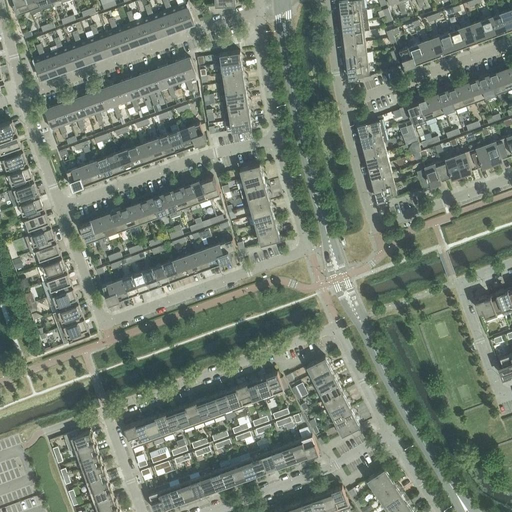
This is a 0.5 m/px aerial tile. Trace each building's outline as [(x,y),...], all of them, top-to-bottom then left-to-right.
[(13,3),(17,13),(31,8),(27,0),(15,0),(16,2),(13,3)] [(43,9),(39,0),(27,0),(31,8),(32,13),(43,9)] [(53,6),(51,1),(50,0),(39,0),(43,9),(53,6)] [(340,0),(342,11),(367,8),(366,0),(340,0)] [(398,3),(402,14),(405,13),(399,0),(389,0),(391,6),(392,6),(392,5),(398,3)] [(178,5),(185,24),(196,23),(188,1),(187,1),(187,2),(178,5)] [(185,24),(178,5),(172,7),(170,2),(165,4),(167,9),(169,8),(177,29),(185,24)] [(149,16),(151,15),(159,36),(167,31),(160,12),(154,14),(152,8),(147,10),(149,16)] [(167,9),(160,12),(167,31),(177,29),(169,8),(167,9)] [(343,11),(345,21),(369,18),(367,8),(342,11),(343,11)] [(502,12),(508,30),(511,28),(511,9),(511,8),(502,12)] [(491,16),(498,33),(508,30),(502,12),(491,16)] [(131,22),(133,21),(141,43),(149,37),(142,18),(136,21),(134,15),(129,17),(131,22)] [(151,15),(149,16),(142,18),(149,37),(159,36),(151,15)] [(481,19),(488,37),(498,33),(491,16),(481,19)] [(345,21),(346,32),(365,30),(365,29),(370,29),(369,18),(345,21)] [(471,23),(478,41),(488,37),(481,19),(471,23)] [(133,21),(131,22),(124,25),(131,44),(141,43),(133,21)] [(113,29),(115,28),(123,49),(131,44),(124,25),(118,27),(116,22),(111,23),(113,29)] [(478,41),(471,23),(461,27),(467,44),(478,41)] [(467,44),(461,27),(451,31),(457,48),(467,44)] [(97,35),(104,56),(113,51),(106,31),(99,34),(97,28),(93,30),(95,36),(97,35)] [(115,28),(113,29),(106,31),(113,51),(123,49),(115,28)] [(366,40),(365,30),(346,32),(347,43),(366,40)] [(441,34),(447,52),(457,48),(451,31),(441,34)] [(437,55),(447,52),(441,34),(430,38),(437,55)] [(77,42),(79,41),(87,62),(95,57),(88,38),(81,40),(79,35),(75,37),(77,42)] [(97,35),(95,36),(88,38),(95,57),(104,56),(97,35)] [(426,59),(437,55),(430,38),(420,42),(426,59)] [(367,51),(366,40),(347,43),(349,53),(367,51)] [(58,49),(61,48),(69,69),(77,64),(70,45),(63,47),(61,41),(56,43),(57,44),(58,49)] [(79,41),(77,42),(70,45),(77,64),(87,62),(79,41)] [(416,63),(426,59),(420,42),(410,45),(416,63)] [(399,49),(406,66),(406,67),(416,63),(410,45),(399,49)] [(41,55),(43,54),(51,75),(59,70),(52,51),(45,54),(43,48),(39,50),(41,55)] [(58,49),(52,51),(59,70),(69,69),(61,48),(58,49)] [(240,49),(220,52),(222,62),(242,59),(240,49)] [(348,64),(369,62),(367,51),(349,53),(350,64),(348,64)] [(33,57),(33,58),(40,77),(51,75),(43,54),(41,55),(34,58),(34,57),(33,57)] [(198,76),(191,57),(181,58),(189,79),(191,78),(197,76),(198,76)] [(181,58),(173,63),(179,82),(186,80),(189,87),(193,85),(191,78),(189,79),(181,58)] [(223,72),(244,69),(242,59),(222,62),(223,72)] [(369,62),(348,64),(350,76),(358,75),(368,73),(370,73),(369,62)] [(170,86),(173,85),(179,82),(173,63),(163,65),(170,86)] [(154,70),(161,89),(168,87),(171,93),(175,91),(173,85),(170,86),(163,65),(154,70)] [(511,71),(510,67),(500,71),(507,89),(511,86),(511,71)] [(225,81),(245,78),(244,69),(223,72),(225,81)] [(152,92),(155,91),(161,89),(154,70),(145,71),(152,92)] [(145,71),(136,76),(143,96),(150,93),(152,100),(157,98),(155,91),(152,92),(145,71)] [(496,92),(507,89),(500,71),(490,74),(496,92)] [(486,96),(496,92),(490,74),(480,78),(486,96)] [(137,98),(143,96),(136,76),(127,78),(134,99),(137,98)] [(127,78),(118,83),(125,102),(132,100),(134,106),(139,104),(137,98),(134,99),(127,78)] [(226,91),(247,88),(245,78),(225,81),(226,91)] [(476,100),(486,96),(480,78),(470,82),(476,100)] [(466,103),(476,100),(470,82),(459,85),(466,103)] [(118,105),(125,102),(118,83),(108,85),(116,106),(118,105)] [(108,85),(100,90),(107,109),(114,106),(116,112),(120,110),(118,105),(116,106),(108,85)] [(459,85),(449,89),(456,107),(466,103),(459,85)] [(228,100),(248,97),(247,88),(226,91),(228,100)] [(446,111),(456,107),(449,89),(439,93),(446,111)] [(100,111),(107,109),(100,90),(90,91),(98,112),(100,111)] [(82,96),(89,115),(96,113),(98,119),(102,117),(100,111),(98,112),(90,91),(82,96)] [(435,115),(446,111),(439,93),(429,96),(435,115)] [(89,115),(82,96),(72,98),(80,119),(82,118),(89,115)] [(429,96),(419,100),(425,118),(435,115),(429,96)] [(228,100),(223,101),(225,111),(250,107),(248,97),(228,100)] [(72,98),(64,103),(71,122),(78,120),(80,125),(84,123),(82,118),(80,119),(72,98)] [(408,104),(408,105),(415,122),(425,118),(419,100),(408,104)] [(64,124),(71,122),(64,103),(54,104),(62,125),(64,124)] [(54,104),(46,110),(52,129),(60,126),(62,132),(66,130),(64,124),(62,125),(54,104)] [(399,107),(404,118),(409,116),(405,105),(399,107)] [(226,120),(251,116),(250,107),(225,111),(226,120)] [(228,130),(253,126),(251,116),(226,120),(228,130)] [(384,118),(379,119),(359,124),(362,135),(386,129),(384,118)] [(0,141),(19,135),(13,119),(0,123),(0,141)] [(197,143),(207,139),(201,121),(190,125),(197,143)] [(171,126),(173,131),(170,132),(176,150),(186,147),(178,123),(171,126)] [(178,123),(186,147),(197,143),(190,125),(180,129),(178,123)] [(384,140),(389,139),(386,129),(362,135),(362,136),(363,135),(366,145),(384,140)] [(473,131),(466,134),(468,140),(475,137),(473,131)] [(166,154),(176,150),(170,132),(159,136),(166,154)] [(508,156),(511,154),(511,133),(502,138),(508,156)] [(24,150),(19,135),(0,141),(0,147),(3,157),(24,150)] [(159,136),(149,140),(156,158),(166,154),(159,136)] [(493,162),(508,156),(502,138),(486,143),(493,162)] [(146,161),(156,158),(149,140),(139,143),(146,161)] [(366,145),(369,155),(387,151),(384,140),(366,145)] [(135,165),(146,161),(139,143),(129,147),(135,165)] [(441,143),(435,145),(438,152),(443,150),(441,143)] [(478,167),(493,162),(486,143),(471,149),(478,167)] [(125,169),(135,165),(129,147),(119,151),(125,169)] [(422,150),(419,151),(422,157),(428,155),(426,148),(422,150)] [(463,173),(478,167),(471,149),(456,154),(463,173)] [(3,157),(9,173),(30,165),(24,150),(3,157)] [(115,173),(125,169),(119,151),(109,155),(115,173)] [(369,155),(371,166),(390,161),(387,151),(369,155)] [(447,178),(463,173),(456,154),(441,160),(447,178)] [(105,176),(115,173),(109,155),(98,158),(105,176)] [(98,158),(88,162),(95,180),(105,176),(98,158)] [(441,160),(425,165),(432,184),(447,178),(441,160)] [(371,166),(374,176),(392,172),(390,161),(371,166)] [(85,184),(95,180),(88,162),(78,166),(85,184)] [(260,162),(241,168),(243,177),(263,172),(260,162)] [(9,173),(14,188),(35,180),(30,165),(9,173)] [(78,166),(67,170),(74,188),(85,184),(78,166)] [(246,186),(265,181),(263,172),(243,177),(246,186)] [(375,187),(395,182),(392,172),(374,176),(377,186),(375,187)] [(220,193),(214,175),(203,179),(210,197),(220,193)] [(420,177),(423,187),(428,185),(425,176),(420,177)] [(203,179),(193,183),(200,201),(200,200),(202,207),(212,203),(210,197),(203,179)] [(35,180),(14,188),(9,190),(15,205),(20,203),(41,196),(35,180)] [(265,181),(246,186),(241,188),(244,197),(248,196),(268,190),(265,181)] [(375,187),(378,198),(398,193),(395,182),(375,187)] [(189,204),(200,201),(193,183),(183,186),(189,204)] [(179,208),(189,204),(183,186),(173,190),(179,208)] [(179,208),(173,190),(163,194),(169,212),(171,217),(181,214),(179,208)] [(268,190),(248,196),(251,205),(271,200),(268,190)] [(163,194),(152,197),(159,215),(169,212),(163,194)] [(46,211),(41,196),(20,203),(26,218),(46,211)] [(148,219),(159,215),(152,197),(142,201),(148,219)] [(271,200),(251,205),(254,214),(273,209),(271,200)] [(138,223),(148,219),(142,201),(132,205),(138,223)] [(132,205),(122,208),(128,226),(130,233),(141,229),(138,223),(132,205)] [(122,208),(112,212),(118,230),(128,226),(122,208)] [(256,223),(276,218),(273,209),(254,214),(254,215),(251,215),(249,218),(251,223),(254,224),(256,223)] [(25,235),(25,236),(52,226),(46,211),(26,218),(31,233),(25,235)] [(108,234),(118,230),(112,212),(101,216),(108,234)] [(101,216),(91,220),(98,238),(108,234),(101,216)] [(276,218),(256,223),(259,233),(278,227),(276,218)] [(81,223),(87,241),(98,238),(91,220),(81,223)] [(222,228),(230,225),(228,220),(220,223),(222,228)] [(37,248),(37,249),(57,241),(52,226),(25,236),(31,250),(37,248)] [(261,242),(281,237),(278,227),(259,233),(261,242)] [(236,248),(233,237),(215,243),(222,262),(232,258),(230,250),(236,248)] [(37,249),(42,264),(63,256),(57,241),(37,249)] [(222,262),(215,243),(205,247),(212,265),(222,262)] [(201,269),(212,265),(205,247),(195,251),(201,269)] [(191,273),(201,269),(195,251),(185,255),(191,273)] [(140,258),(138,253),(128,257),(130,262),(140,258)] [(185,255),(175,258),(181,276),(191,273),(185,255)] [(20,256),(13,259),(16,269),(24,266),(20,256)] [(42,264),(48,279),(68,272),(63,256),(42,264)] [(128,257),(118,260),(120,266),(130,262),(128,257)] [(171,280),(181,276),(175,258),(164,262),(171,280)] [(161,284),(171,280),(164,262),(154,266),(161,284)] [(150,287),(161,284),(154,266),(144,269),(150,287)] [(140,291),(150,287),(144,269),(134,273),(140,291)] [(48,279),(53,294),(74,287),(68,272),(48,279)] [(130,295),(140,291),(134,273),(124,277),(130,295)] [(26,277),(20,279),(23,288),(29,286),(30,284),(28,277),(26,277)] [(124,277),(113,280),(120,299),(130,295),(124,277)] [(120,299),(113,280),(103,284),(109,302),(120,299)] [(80,302),(74,287),(53,294),(59,310),(80,302)] [(504,288),(496,290),(504,311),(511,308),(511,287),(505,290),(504,288)] [(479,310),(483,309),(486,318),(504,311),(496,290),(496,291),(497,293),(488,296),(487,294),(479,297),(480,299),(476,300),(479,310)] [(32,291),(25,294),(28,303),(36,301),(32,291)] [(39,309),(36,301),(28,303),(31,312),(39,309)] [(80,302),(59,310),(53,312),(59,327),(64,325),(85,317),(80,302)] [(65,342),(70,340),(91,333),(85,317),(64,325),(59,327),(65,342)] [(494,338),(496,343),(503,340),(501,335),(494,338)] [(504,366),(500,367),(503,376),(511,372),(511,355),(511,353),(500,356),(504,366)] [(326,355),(307,364),(312,373),(330,364),(326,355)] [(334,372),(330,364),(312,373),(316,381),(334,372)] [(283,375),(281,376),(278,370),(267,373),(275,396),(276,395),(275,392),(289,386),(283,375)] [(290,381),(295,378),(291,372),(286,375),(290,381)] [(339,381),(334,372),(316,381),(321,390),(339,381)] [(257,377),(265,399),(275,396),(267,373),(257,377)] [(264,396),(265,399),(257,377),(247,381),(254,399),(264,396)] [(245,406),(244,403),(254,399),(247,381),(237,385),(245,407),(245,406)] [(343,389),(339,381),(321,390),(325,399),(343,389)] [(227,388),(235,410),(245,407),(237,385),(227,388)] [(217,392),(225,414),(235,410),(227,388),(217,392)] [(325,399),(329,407),(347,398),(343,389),(325,399)] [(217,392),(207,396),(215,418),(225,414),(217,392)] [(196,399),(204,421),(215,418),(207,396),(196,399)] [(329,407),(334,416),(352,407),(347,398),(329,407)] [(196,399),(186,403),(195,425),(204,421),(196,399)] [(176,407),(184,429),(194,425),(186,403),(176,407)] [(182,425),(184,429),(176,407),(166,410),(174,432),(173,428),(182,425)] [(334,416),(338,424),(356,415),(352,407),(334,416)] [(174,433),(174,432),(166,410),(156,414),(164,436),(174,433)] [(296,422),(302,420),(299,412),(294,414),(296,422)] [(146,418),(154,440),(164,436),(156,414),(146,418)] [(338,424),(342,433),(361,424),(356,415),(338,424)] [(136,421),(144,444),(154,440),(146,418),(136,421)] [(316,425),(318,424),(314,418),(309,420),(313,426),(316,425)] [(136,421),(125,425),(133,447),(144,444),(136,421)] [(309,425),(300,429),(303,437),(302,437),(309,455),(319,451),(317,446),(313,433),(309,425)] [(79,428),(64,433),(70,449),(75,447),(95,440),(93,433),(92,434),(90,430),(92,430),(91,429),(90,429),(81,433),(79,428)] [(318,438),(321,444),(327,441),(323,435),(318,438)] [(302,437),(292,441),(299,459),(309,455),(302,437)] [(95,440),(75,447),(79,458),(99,451),(97,444),(96,445),(94,441),(95,440)] [(270,444),(278,466),(288,463),(280,441),(270,444)] [(280,441),(288,463),(299,459),(292,441),(282,444),(281,441),(280,441)] [(260,448),(268,470),(278,466),(270,444),(260,448)] [(61,452),(59,445),(53,447),(56,454),(61,452)] [(250,452),(258,474),(268,470),(260,448),(250,452)] [(99,451),(79,458),(83,469),(103,461),(101,455),(99,455),(98,452),(99,451)] [(250,452),(249,451),(240,455),(248,477),(258,474),(250,452)] [(56,454),(59,462),(64,460),(61,452),(56,454)] [(248,477),(240,455),(229,458),(238,481),(248,477)] [(140,467),(148,464),(146,458),(138,461),(140,467)] [(221,467),(228,485),(238,481),(229,458),(220,462),(222,466),(221,467)] [(103,462),(103,461),(83,469),(87,479),(107,472),(105,466),(103,466),(102,462),(103,462)] [(209,467),(217,489),(228,485),(221,467),(211,470),(210,466),(209,467)] [(390,475),(385,466),(368,477),(373,486),(390,475)] [(151,472),(149,467),(141,469),(143,475),(151,472)] [(199,470),(207,492),(217,489),(209,467),(199,470)] [(207,492),(199,470),(189,474),(197,496),(207,492)] [(109,479),(107,472),(87,479),(91,490),(111,483),(111,482),(110,483),(108,479),(109,479)] [(189,474),(179,478),(187,500),(197,496),(189,474)] [(373,486),(379,494),(396,483),(390,475),(373,486)] [(187,500),(179,478),(169,481),(177,503),(187,500)] [(167,507),(177,503),(169,481),(159,485),(167,507)] [(113,489),(111,483),(91,490),(95,501),(115,494),(115,493),(113,494),(112,490),(113,489)] [(401,491),(396,483),(379,494),(384,502),(401,491)] [(351,506),(349,502),(343,484),(332,488),(340,510),(351,506)] [(159,485),(148,489),(156,511),(167,507),(159,485)] [(352,496),(357,493),(353,487),(348,490),(352,496)] [(329,511),(335,511),(340,510),(332,488),(322,492),(329,511)] [(406,499),(401,491),(384,502),(389,510),(406,499)] [(318,511),(329,511),(322,492),(312,496),(318,511)] [(115,494),(95,501),(99,511),(119,504),(116,498),(115,498),(114,494),(115,494)] [(306,511),(318,511),(312,496),(302,499),(306,511)] [(356,501),(360,507),(364,504),(360,498),(356,501)] [(306,511),(302,499),(292,503),(295,511),(306,511)] [(403,511),(412,506),(406,499),(389,510),(390,511),(403,511)] [(283,511),(295,511),(292,503),(282,507),(283,511)]
